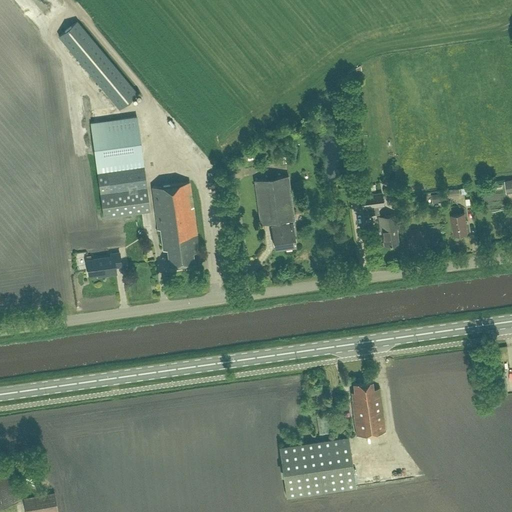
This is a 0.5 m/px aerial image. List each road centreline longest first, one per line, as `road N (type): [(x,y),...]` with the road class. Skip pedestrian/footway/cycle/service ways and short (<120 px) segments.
road 1 (unclassified): [(0,330),(511,256)]
road 2 (primary): [(0,394),(511,321)]
